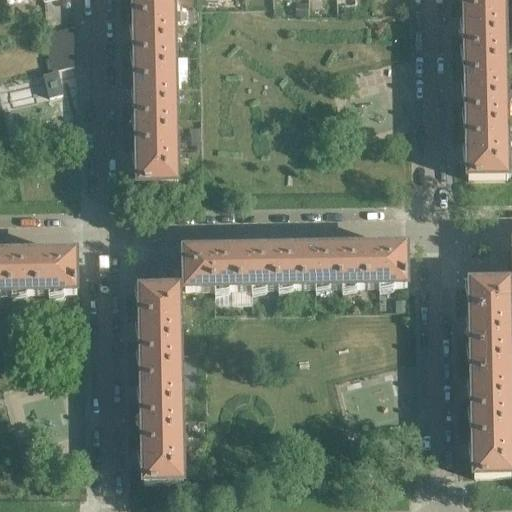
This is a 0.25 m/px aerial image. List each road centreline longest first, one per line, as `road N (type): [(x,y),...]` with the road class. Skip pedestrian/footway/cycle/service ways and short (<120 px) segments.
road 1 (residential): [(108,237),(441,227)]
road 2 (residential): [(446,511),(441,227)]
road 3 (residential): [(108,237),(114,511)]
road 4 (residential): [(102,0),(108,237)]
road 5 (residential): [(441,227),(436,0)]
